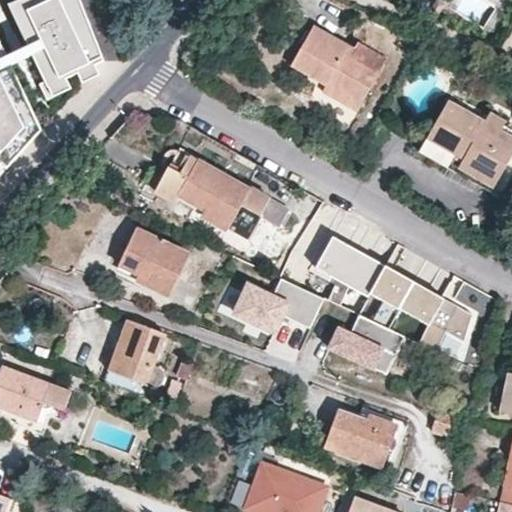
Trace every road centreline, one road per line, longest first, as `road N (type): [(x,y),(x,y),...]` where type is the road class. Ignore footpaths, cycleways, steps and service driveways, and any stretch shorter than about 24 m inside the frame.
road 1 (residential): [(0,260),(404,408)]
road 2 (residential): [(511,280),(141,67)]
road 3 (residential): [(141,67),(0,228)]
